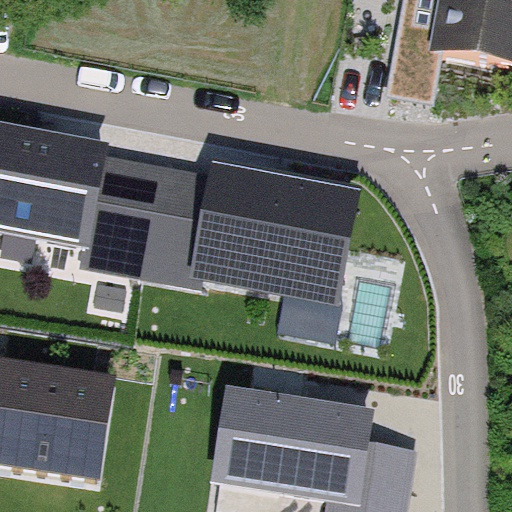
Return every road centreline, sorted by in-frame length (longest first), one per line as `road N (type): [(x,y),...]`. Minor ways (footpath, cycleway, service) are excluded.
road 1 (residential): [(423,155),(0,82)]
road 2 (residential): [(473,511),(466,306),(423,155)]
